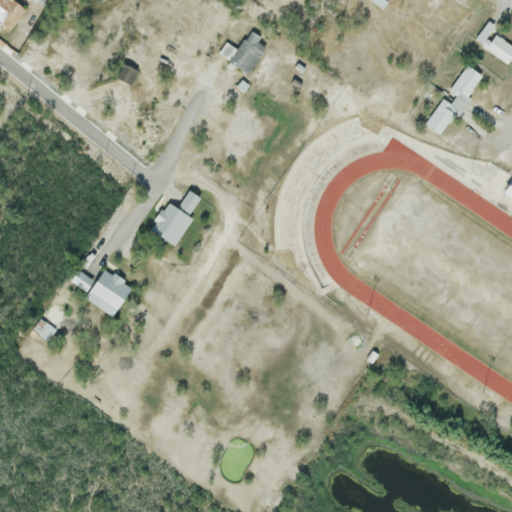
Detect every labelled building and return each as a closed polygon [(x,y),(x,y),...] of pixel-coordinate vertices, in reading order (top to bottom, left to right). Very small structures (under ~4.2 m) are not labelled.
[(0,27),(0,0),(6,0),(22,13),(6,32),(0,27)] [(372,0),(385,0),(388,2),(384,9),(372,0)] [(246,74),(227,60),(249,29),(260,37),(257,42),(264,47),(246,74)] [(486,48),(496,34),(511,45),(511,58),(508,64),(486,48)] [(117,77),(123,63),(137,69),(130,83),(117,77)] [(449,90),(466,64),(482,74),(468,96),(461,91),(458,95),(449,90)] [(424,125),(442,99),(449,104),(447,107),(453,112),(438,134),(424,125)] [(150,230),(169,202),(176,207),(188,189),(200,196),(188,215),(193,218),(175,246),(150,230)] [(84,297),(106,268),(132,288),(111,316),(84,297)] [(45,342),(30,330),(39,318),(55,329),(45,342)]
